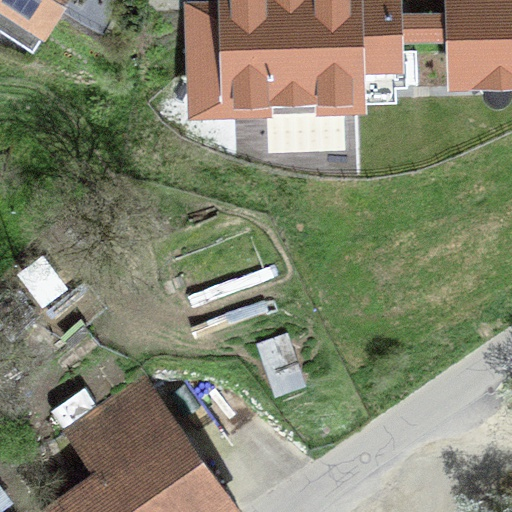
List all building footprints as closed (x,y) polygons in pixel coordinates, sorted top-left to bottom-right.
[(0,0),(0,7),(44,36),(67,0),(0,0)] [(183,0),(187,113),(274,110),(273,96),(315,95),(315,109),(366,108),(365,66),(403,65),(403,38),(402,8),(401,0),(183,0)] [(511,0),(443,0),(444,7),(402,8),(403,38),(445,37),(447,84),(511,82),(511,0)] [(52,346),(70,330),(47,304),(30,320),(52,346)] [(272,394),(306,383),(288,332),(255,343),(272,394)] [(132,375),(115,351),(78,377),(96,401),(132,375)] [(91,468),(31,511),(240,511),(243,510),(145,373),(64,430),(91,468)]
